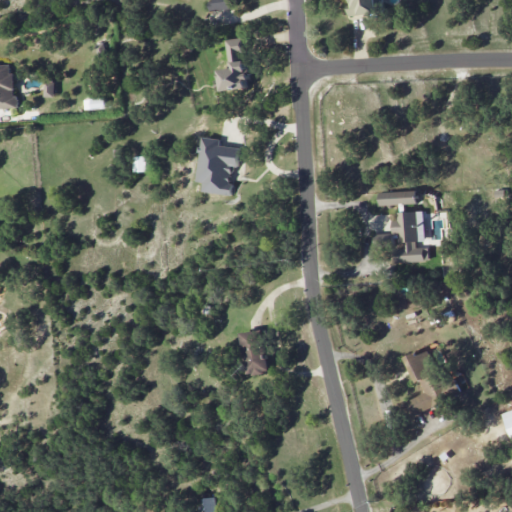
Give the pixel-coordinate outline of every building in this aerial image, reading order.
[(226,40),(229,69),(215,70),(218,95),(248,92),(242,38),(226,40)] [(0,108),(16,107),(14,63),(0,63),(0,108)] [(55,97),(55,82),(45,82),(45,97),(55,97)] [(241,148),(220,146),(221,139),(203,137),(198,182),(203,182),(202,192),(229,195),(233,166),(239,167),(241,148)] [(134,157),(135,172),(147,172),(147,156),(134,157)] [(379,192),(379,205),(418,203),(417,190),(379,192)] [(425,241),(424,211),(397,212),(398,219),(392,220),(392,237),(401,236),(402,248),(394,248),(395,262),(429,261),(429,247),(417,247),(417,241),(425,241)] [(240,332),(245,376),(267,374),(262,330),(240,332)] [(410,414),(454,400),(449,382),(440,385),(430,351),(417,354),(416,352),(408,355),(421,395),(405,400),(410,414)] [(511,409),(501,414),(511,441),(511,409)] [(215,511),(214,496),(201,498),(202,506),(195,507),(195,511),(215,511)]
